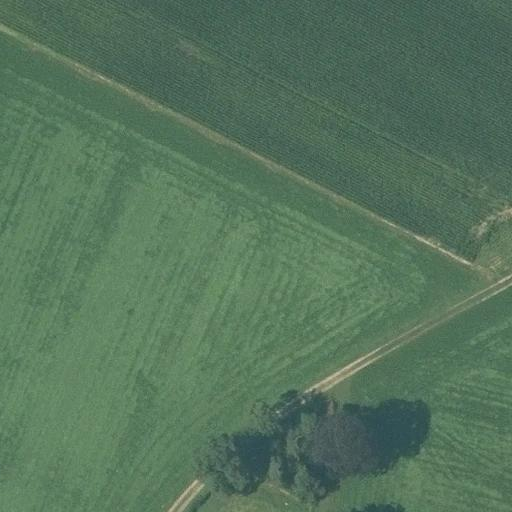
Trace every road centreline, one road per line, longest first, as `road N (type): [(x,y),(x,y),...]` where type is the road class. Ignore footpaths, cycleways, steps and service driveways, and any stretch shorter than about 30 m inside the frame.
road 1 (track): [(511,279),(269,423),(192,494)]
road 2 (unclassified): [(337,511),(354,366)]
